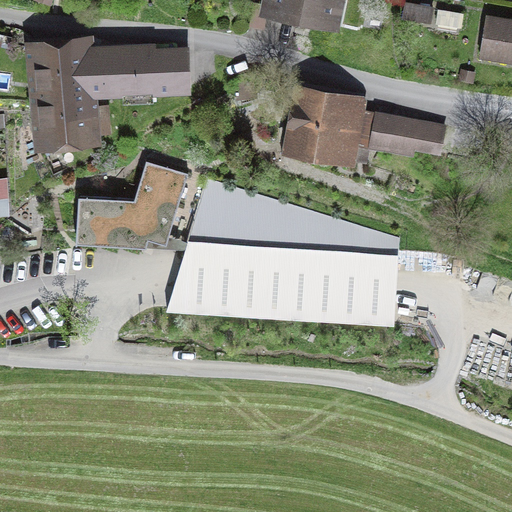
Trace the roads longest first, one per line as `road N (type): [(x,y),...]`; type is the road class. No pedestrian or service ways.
road 1 (track): [(511,441),(337,379),(0,351)]
road 2 (residential): [(0,14),(205,34),(393,90),(511,105)]
